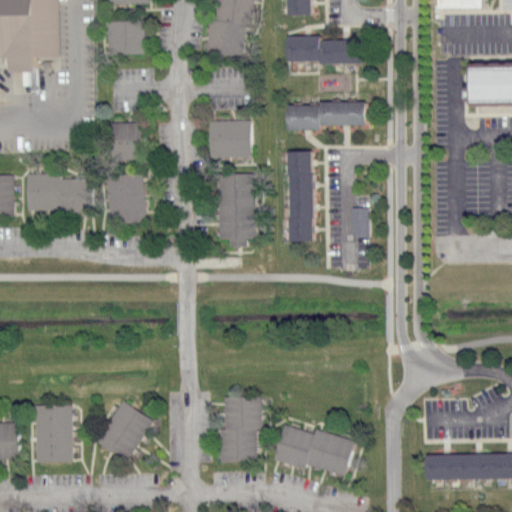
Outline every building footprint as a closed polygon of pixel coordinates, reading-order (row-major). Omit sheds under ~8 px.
[(0,0),(62,0),(62,55),(41,55),(41,72),(11,72),(11,56),(0,56),(0,0)] [(209,51),(215,0),(257,0),(250,56),(209,51)] [(289,0),(315,0),(315,12),(290,13),(289,0)] [(444,0),(488,0),(489,7),(445,8),(444,0)] [(109,19),(110,53),(150,52),(150,19),(109,19)] [(292,34),(291,60),(323,60),(323,63),(371,63),(371,39),(326,38),(326,34),(292,34)] [(511,61),(476,62),(477,105),(511,104),(511,61)] [(291,103),(291,129),(306,129),(326,129),(326,122),(346,123),(369,123),(370,100),(323,100),(323,104),(291,103)] [(111,120),(112,159),(148,158),(147,119),(111,120)] [(213,119),(213,156),(254,156),(253,119),(213,119)] [(292,150),(316,150),(316,160),(316,183),(317,205),(317,227),(317,239),(293,240),(292,150)] [(106,175),(145,170),(151,221),(112,226),(106,175)] [(220,171),(256,171),(257,238),(249,236),(250,244),(233,244),(233,235),(221,236),(220,171)] [(0,173),(0,215),(18,215),(18,173),(0,173)] [(31,173),(31,209),(62,209),(63,213),(96,213),(96,180),(61,180),(61,174),(31,173)] [(371,206),(354,207),(354,236),(372,236),(371,206)] [(226,395),(263,394),(264,428),(259,428),(260,460),(223,461),(223,427),(227,427),(226,395)] [(96,439),(125,397),(158,419),(129,461),(96,439)] [(39,404),(76,403),(76,405),(76,426),(77,441),(77,457),(77,460),(40,461),(40,458),(39,405),(39,404)] [(0,458),(22,458),(21,421),(0,421),(0,458)] [(276,457),(287,422),(317,432),(319,426),(361,439),(349,477),(308,464),(307,467),(276,457)] [(431,452),(431,478),(511,477),(511,451),(480,452),(447,452),(431,452)]
